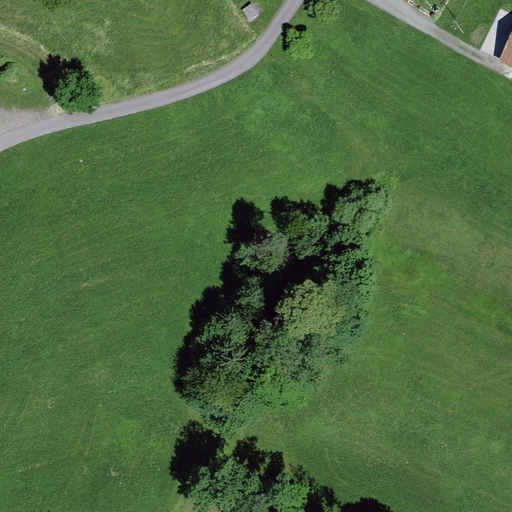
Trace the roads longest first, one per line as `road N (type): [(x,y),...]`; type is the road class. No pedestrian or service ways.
road 1 (track): [(0,141),(26,127),(212,85),(271,41),(300,0)]
road 2 (track): [(380,0),(510,76)]
